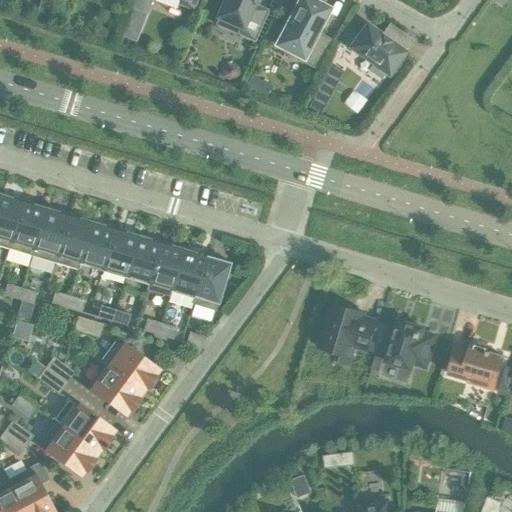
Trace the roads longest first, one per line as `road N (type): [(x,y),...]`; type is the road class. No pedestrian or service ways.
road 1 (residential): [(94,511),(286,241)]
road 2 (tertiary): [(0,82),(305,173)]
road 3 (residential): [(286,241),(0,156)]
road 4 (residential): [(511,309),(286,241)]
road 5 (tertiary): [(305,173),(511,235)]
